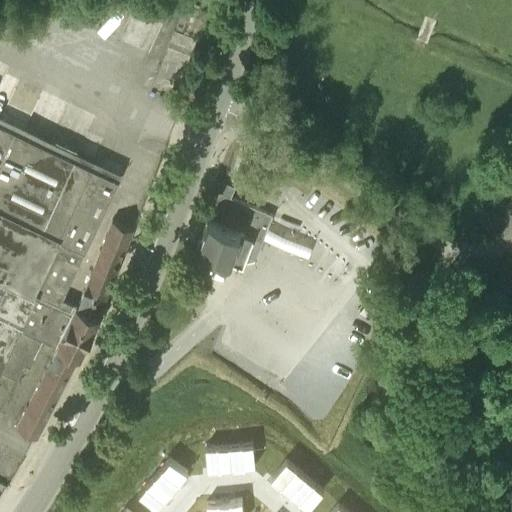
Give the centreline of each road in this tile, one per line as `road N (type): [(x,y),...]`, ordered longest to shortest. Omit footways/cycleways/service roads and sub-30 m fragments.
road 1 (tertiary): [(25,511),(79,427),(216,102)]
road 2 (unclassified): [(476,273),(216,102)]
road 3 (residential): [(175,511),(196,486),(251,482),(286,511)]
